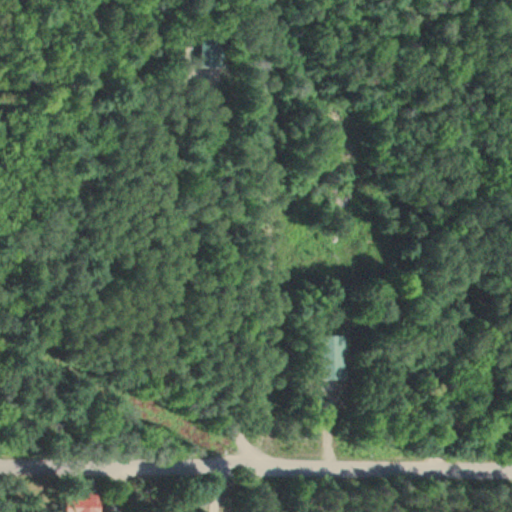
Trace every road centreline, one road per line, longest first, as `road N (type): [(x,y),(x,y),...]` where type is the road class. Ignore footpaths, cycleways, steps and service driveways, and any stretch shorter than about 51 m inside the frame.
road 1 (residential): [(511,473),(237,472)]
road 2 (residential): [(213,472),(0,470)]
